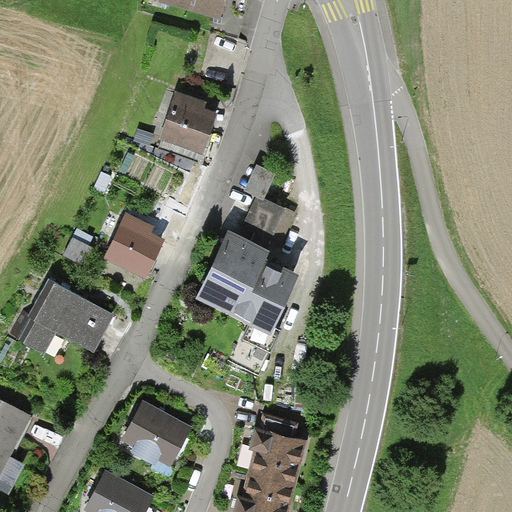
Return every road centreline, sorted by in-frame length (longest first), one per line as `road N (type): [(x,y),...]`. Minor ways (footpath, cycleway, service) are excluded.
road 1 (secondary): [(342,511),(380,335),(384,233),(372,88)]
road 2 (residential): [(126,358),(201,218),(278,0)]
road 3 (residential): [(372,88),(395,94),(447,271),(511,358)]
road 4 (residential): [(126,358),(204,397),(224,427),(193,511)]
road 5 (residential): [(43,511),(126,358)]
